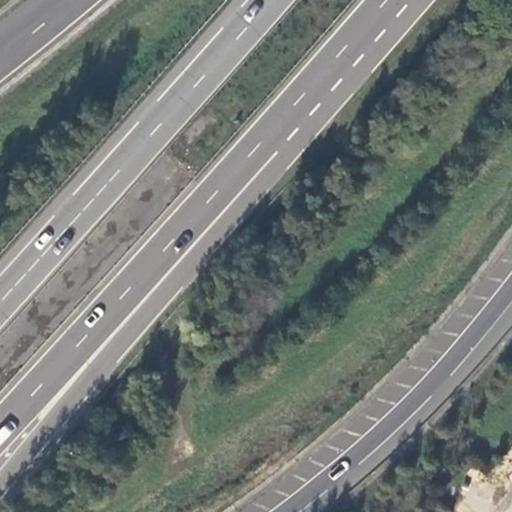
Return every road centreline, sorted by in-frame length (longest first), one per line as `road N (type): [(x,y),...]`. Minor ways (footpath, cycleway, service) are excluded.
road 1 (trunk): [(0,488),(240,209),(250,162)]
road 2 (trunk): [(269,0),(0,305)]
road 3 (trunk): [(0,431),(250,162)]
road 4 (trunk): [(287,511),(467,344),(511,288)]
road 5 (trunk): [(250,162),(387,0)]
